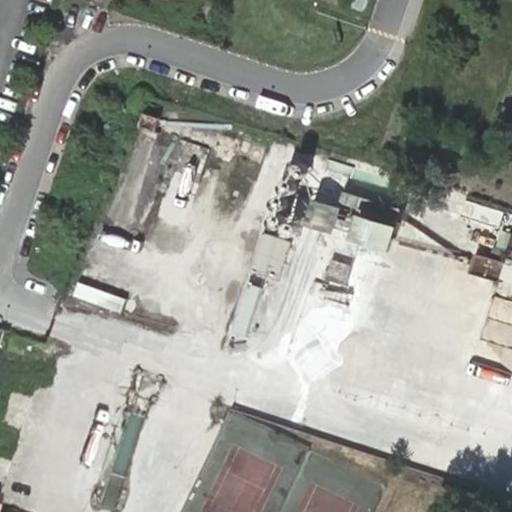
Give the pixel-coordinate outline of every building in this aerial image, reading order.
[(312,197),(307,220),(335,226),(340,203),(312,197)] [(389,248),(396,220),(354,210),(347,237),(389,248)] [(264,230),(250,267),(278,277),(291,241),(264,230)] [(346,281),(351,263),(334,259),(329,277),(346,281)] [(232,330),(244,334),(260,288),(249,284),(232,330)]
